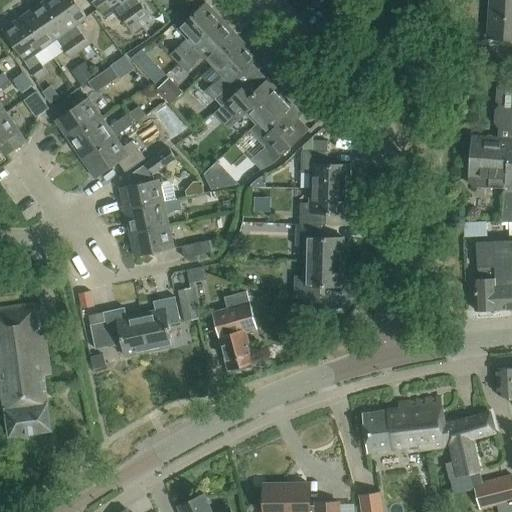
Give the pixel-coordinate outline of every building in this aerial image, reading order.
[(44,0),(44,1),(78,50),(80,49),(88,43),(75,25),(87,17),(74,0),(44,0)] [(137,19),(124,0),(92,0),(103,16),(115,7),(128,25),(137,19)] [(124,0),(137,19),(147,12),(138,0),(124,0)] [(511,0),(491,0),(489,37),(511,38),(511,0)] [(78,50),(44,1),(23,15),(45,46),(56,38),(69,57),(78,50)] [(178,62),(223,20),(205,2),(177,28),(187,38),(171,54),(178,62)] [(147,12),(137,19),(143,26),(152,19),(147,12)] [(45,46),(23,15),(2,30),(37,80),(47,72),(34,54),(45,46)] [(137,19),(128,25),(134,33),(143,27),(143,26),(137,19)] [(212,65),(240,38),(223,20),(178,62),(187,71),(203,55),(212,65)] [(221,105),(242,85),(236,78),(258,57),(240,38),(212,65),(221,75),(205,91),(213,99),(215,98),(221,105)] [(88,43),(80,49),(88,60),(96,54),(88,43)] [(143,49),(132,58),(145,72),(155,63),(143,49)] [(71,71),(82,86),(96,76),(86,61),(71,71)] [(119,61),(88,82),(96,93),(127,71),(119,61)] [(0,88),(10,81),(4,72),(0,74),(0,88)] [(170,77),(156,90),(170,105),(184,92),(170,77)] [(496,101),(500,106),(496,109),(495,123),(499,128),(498,138),(494,137),(493,136),(488,135),(487,137),(472,136),(469,182),(470,182),(473,187),(505,189),(502,222),(511,222),(511,78),(502,77),(501,83),(497,87),(496,101)] [(256,123),(284,97),(267,80),(251,95),(242,85),(221,105),(222,106),(224,104),(239,119),(246,112),(256,123)] [(52,86),(43,92),(51,103),(60,97),(52,86)] [(48,109),(36,91),(26,98),(38,116),(48,109)] [(68,140),(102,117),(88,97),(55,120),(68,140)] [(256,123),(249,130),(265,147),(262,150),(274,163),(303,136),(292,124),(301,115),(284,97),(256,123)] [(140,106),(129,113),(135,122),(146,115),(140,106)] [(6,112),(0,115),(0,145),(19,132),(6,112)] [(81,158),(115,136),(135,122),(129,113),(109,127),(102,117),(68,140),(81,158)] [(26,141),(19,132),(0,145),(0,149),(5,157),(26,141)] [(132,140),(122,147),(115,136),(81,158),(95,178),(118,162),(125,172),(145,158),(132,140)] [(313,140),(313,151),(328,151),(328,140),(313,140)] [(169,146),(145,163),(154,174),(177,158),(169,146)] [(311,188),(350,188),(350,164),(328,163),(328,151),(313,151),(301,150),(301,172),(311,173),(311,188)] [(213,183),(225,173),(216,163),(205,173),(213,183)] [(125,211),(165,202),(160,179),(120,188),(125,211)] [(195,185),(192,190),(196,195),(202,193),(202,185),(195,185)] [(300,224),(326,224),(327,212),(349,212),(350,188),(311,188),(311,202),(301,202),(300,224)] [(165,202),(125,211),(130,233),(170,225),(167,212),(182,209),(180,198),(165,202)] [(305,260),(344,261),(344,237),(322,236),(323,225),(326,225),(326,224),(300,224),(296,224),(295,245),(306,246),(305,260)] [(170,225),(130,233),(135,256),(175,248),(170,225)] [(511,240),(476,243),(479,280),(474,280),(476,311),(511,309),(511,240)] [(185,259),(212,253),(210,241),(182,247),(185,259)] [(344,261),(305,260),(305,276),(294,275),(294,297),(321,298),(321,285),(343,286),(344,261)] [(10,287),(25,285),(23,273),(9,275),(10,287)] [(79,293),(82,308),(94,306),(91,291),(79,293)] [(245,368),(253,366),(245,332),(256,329),(247,291),(225,296),(230,318),(217,321),(229,370),(244,366),(245,368)] [(142,314),(150,352),(173,347),(168,325),(181,322),(176,297),(154,302),(156,311),(142,314)] [(180,305),(184,322),(199,318),(195,302),(180,305)] [(43,375),(50,374),(44,336),(40,336),(35,305),(0,309),(0,399),(4,399),(9,437),(51,431),(43,375)] [(96,349),(123,343),(126,357),(150,352),(142,314),(127,318),(125,308),(104,312),(106,322),(91,325),(96,349)] [(253,349),(261,374),(279,368),(271,343),(253,349)] [(511,367),(497,368),(498,394),(511,397),(511,367)] [(471,437),(495,431),(490,411),(444,423),(439,396),(398,403),(399,408),(362,413),(368,451),(404,446),(404,451),(449,445),(457,476),(480,470),(471,437)] [(479,507),(511,499),(511,474),(473,484),(479,507)] [(338,511),(338,502),(316,502),(316,505),(310,505),(310,484),(264,485),(264,511),(338,511)] [(383,511),(379,489),(359,493),(362,511),(383,511)] [(178,506),(180,511),(231,511),(229,507),(218,511),(212,511),(204,494),(178,506)]
